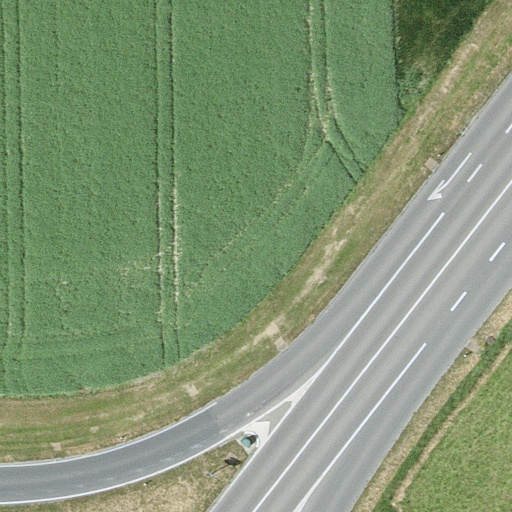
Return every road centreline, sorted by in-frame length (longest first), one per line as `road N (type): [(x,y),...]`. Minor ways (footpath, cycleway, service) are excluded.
road 1 (primary): [(457,250),(198,432),(109,468),(0,483)]
road 2 (primary): [(370,363),(254,511)]
road 3 (primary): [(315,511),(370,363)]
road 4 (primary): [(457,250),(370,363)]
